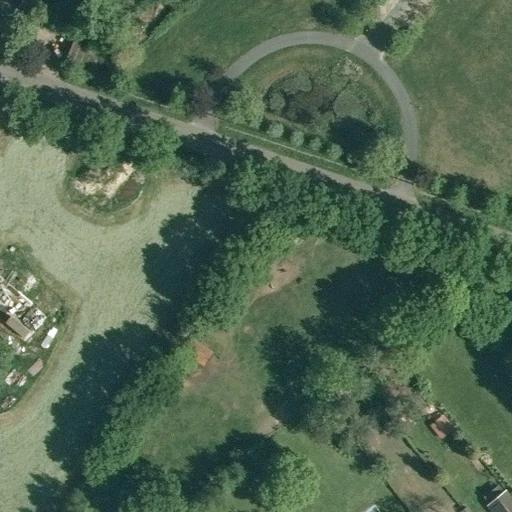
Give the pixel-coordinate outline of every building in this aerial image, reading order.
[(470,307),(482,296),(469,284),(458,293),(470,307)] [(0,330),(21,349),(44,325),(0,285),(0,330)] [(185,349),(202,361),(208,351),(191,340),(185,349)] [(375,396),(385,408),(396,399),(386,386),(375,396)] [(489,506),(493,511),(511,511),(511,495),(507,489),(489,506)]
